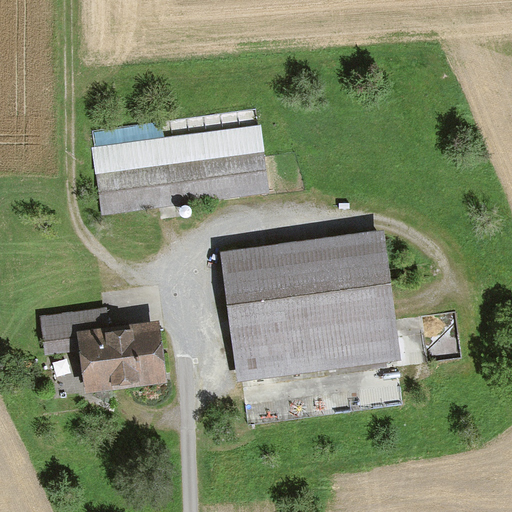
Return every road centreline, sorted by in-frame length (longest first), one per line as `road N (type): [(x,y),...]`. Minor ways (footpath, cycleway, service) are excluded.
road 1 (track): [(68,0),(67,191),(79,227),(93,255),(117,267),(180,274)]
road 2 (residential): [(189,511),(180,274)]
